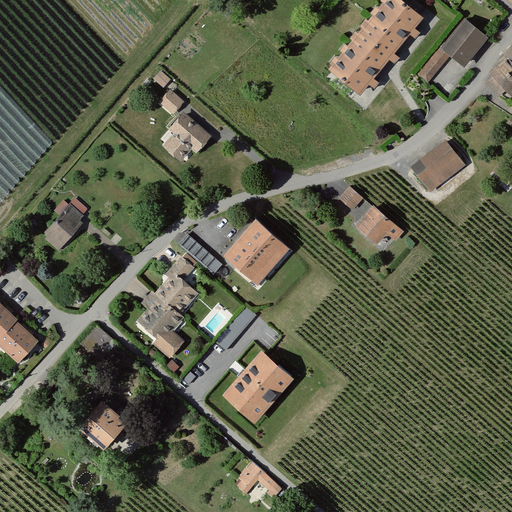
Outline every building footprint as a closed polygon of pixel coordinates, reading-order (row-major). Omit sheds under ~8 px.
[(401,0),(383,0),(370,17),(401,43),(409,33),(414,38),(419,32),(414,27),(422,17),(401,0)] [(370,17),(349,42),(380,68),(388,58),(394,63),(399,57),(393,52),(401,43),(370,17)] [(486,37),(465,19),(441,48),(439,46),(417,72),(428,81),(450,54),(463,64),(486,37)] [(506,55),(511,61),(511,41),(501,53),(505,57),(506,55)] [(372,78),(380,68),(349,42),(327,68),(359,94),(367,84),(373,88),(378,82),(372,78)] [(498,97),(506,90),(502,85),(511,75),(511,61),(506,55),(505,57),(489,72),(492,76),(485,83),(498,97)] [(170,78),(160,70),(154,78),(163,86),(170,78)] [(511,96),(511,75),(502,85),(506,90),(511,96)] [(183,101),(170,89),(159,101),(173,113),(183,101)] [(210,135),(183,112),(170,128),(175,132),(164,145),(180,159),(191,146),(196,151),(210,135)] [(446,141),(413,166),(430,189),(464,164),(446,141)] [(511,172),(502,162),(494,170),(507,184),(511,179),(511,172)] [(350,186),(340,198),(353,209),(363,197),(350,186)] [(88,209),(76,198),(70,205),(64,200),(56,210),(61,214),(46,230),(49,233),(46,237),(59,248),(81,222),(78,219),(88,209)] [(374,206),(357,225),(377,242),(385,234),(390,234),(395,239),(402,230),(374,206)] [(288,247),(257,220),(244,236),(227,256),(228,256),(257,282),(288,247)] [(222,264),(187,233),(179,242),(214,273),(222,264)] [(170,276),(155,293),(180,313),(198,292),(183,278),(194,266),(182,256),(166,274),(170,276)] [(184,316),(180,313),(155,293),(153,291),(143,302),(149,308),(139,320),(159,338),(154,342),(170,356),(184,340),(172,329),(184,316)] [(247,306),(216,342),(225,350),(257,315),(252,311),(247,306)] [(15,318),(4,308),(0,312),(0,335),(14,319),(15,318)] [(25,329),(14,319),(0,335),(0,343),(7,350),(25,329)] [(117,342),(96,324),(81,342),(90,350),(88,353),(99,363),(117,342)] [(36,340),(25,329),(7,350),(17,360),(36,340)] [(47,338),(42,344),(46,348),(51,342),(47,338)] [(292,377),(262,352),(224,397),(254,423),(292,377)] [(179,366),(172,360),(167,365),(174,372),(179,366)] [(196,376),(189,370),(183,378),(189,384),(196,376)] [(119,414),(102,400),(80,426),(104,447),(124,423),(117,417),(119,414)] [(283,489),(253,461),(238,478),(242,482),(238,486),(246,493),(259,480),(270,490),(268,493),(274,499),(283,489)]
